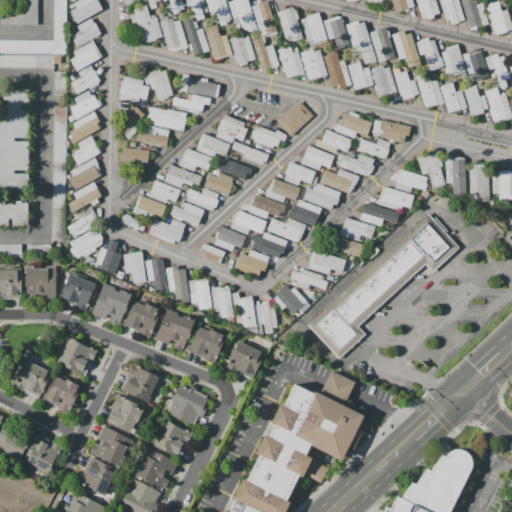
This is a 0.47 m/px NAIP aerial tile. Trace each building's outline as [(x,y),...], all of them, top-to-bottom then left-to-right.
[(65,0),(65,54),(0,53),(0,40),(53,40),(53,0),(65,0)] [(80,0),(96,0),(102,9),(74,25),(68,14),(78,8),(76,3),(80,0)] [(159,0),(160,1),(155,3),(157,8),(150,10),(147,0),(159,0)] [(180,0),(183,9),(179,11),(179,12),(174,14),(169,0),(180,0)] [(184,0),(203,0),(205,5),(200,7),(204,18),(196,20),(191,3),(186,4),(184,0)] [(205,0),(226,0),(227,2),(225,3),(230,20),(227,21),(228,23),(224,24),(224,25),(220,26),(216,11),(210,13),(205,0)] [(228,2),(235,0),(246,0),(255,28),(243,31),(239,19),(234,20),(228,2)] [(390,0),(411,0),(414,7),(395,12),(390,0)] [(435,0),(439,13),(433,15),(433,17),(427,19),(426,17),(422,18),(416,0),(435,0)] [(458,0),(464,20),(458,22),(458,23),(450,25),(448,18),(445,19),(439,0),(458,0)] [(473,0),(475,5),(481,3),(488,24),(482,26),(481,25),(470,28),(461,0),(473,0)] [(250,6),(267,1),(276,31),(259,36),(250,6)] [(498,1),(501,11),(506,9),(511,26),(511,29),(507,31),(507,32),(497,35),(487,4),(498,1)] [(161,36),(156,38),(156,40),(144,44),(134,9),(146,6),(150,19),(156,17),(161,36)] [(277,12),(283,10),(283,9),(292,6),(293,10),(295,10),(298,19),(296,19),(302,40),(293,42),(291,36),(284,38),(277,12)] [(300,19),(320,14),(327,40),(308,46),(300,19)] [(323,21),(341,16),(350,47),(338,51),(334,38),(329,39),(323,21)] [(100,34),(77,47),(70,36),(79,31),(77,26),(91,18),(100,34)] [(187,48),(169,53),(159,22),(172,18),(173,21),(179,20),(187,48)] [(208,50),(192,55),(191,51),(190,51),(188,44),(189,44),(182,21),(191,18),(193,22),(195,21),(197,28),(195,28),(195,31),(202,29),(208,50)] [(346,27),(352,25),(351,24),(358,22),(359,26),(366,24),(374,53),(369,55),(372,65),(365,67),(357,40),(350,42),(346,27)] [(231,54),(213,59),(204,28),(217,24),(220,36),(225,34),(231,54)] [(369,32),(376,31),(375,29),(385,26),(394,58),(378,63),(369,32)] [(391,35),(403,31),(404,34),(411,32),(420,65),(408,69),(405,57),(398,59),(391,35)] [(254,59),(237,64),(230,39),(242,35),(243,38),(248,37),(254,59)] [(277,65),(261,70),(252,40),(262,37),(265,47),(272,45),(277,65)] [(415,42),(420,41),(419,39),(427,37),(429,41),(433,39),(439,57),(440,57),(443,67),(429,71),(424,53),(418,55),(415,42)] [(92,41),(101,57),(76,71),(70,60),(76,56),(74,51),(92,41)] [(441,52),(446,51),(445,48),(458,44),(466,72),(453,75),(453,73),(447,74),(441,52)] [(303,72),(286,78),(277,50),(290,46),(292,52),(297,51),(303,72)] [(326,75),(308,80),(299,52),(312,48),(313,52),(319,50),(326,75)] [(462,54),(468,52),(468,55),(481,51),(489,77),(475,81),(473,73),(468,74),(462,54)] [(351,84),(339,88),(338,85),(332,87),(323,56),(336,52),(339,61),(344,60),(351,84)] [(485,57),(497,54),(498,57),(503,56),(509,78),(505,79),(507,87),(500,89),(494,68),(488,70),(485,57)] [(0,68),(0,55),(53,55),(53,68),(0,68)] [(373,84),(354,90),(347,65),(360,62),(362,69),(368,67),(373,84)] [(90,65),(99,81),(76,94),(70,83),(80,77),(78,72),(90,65)] [(396,91),(378,97),(370,69),(382,65),(383,68),(389,67),(396,91)] [(144,76),(149,74),(149,72),(160,69),(160,71),(164,70),(172,97),(158,101),(154,89),(152,89),(150,84),(146,85),(144,76)] [(54,71),(68,72),(67,95),(54,95),(54,71)] [(393,75),(406,71),(409,81),(414,80),(418,94),(413,95),(414,96),(401,100),(393,75)] [(122,76),(143,81),(142,85),(149,87),(146,100),(139,99),(138,104),(117,100),(122,76)] [(443,102),(424,107),(416,80),(428,77),(430,82),(436,80),(443,102)] [(186,92),(189,78),(219,84),(216,98),(186,92)] [(467,107),(447,113),(440,86),(452,83),(455,91),(461,89),(467,107)] [(475,85),(479,97),(483,96),(487,108),(482,109),(483,111),(471,114),(463,88),(475,85)] [(505,93),(511,118),(494,123),(493,121),(492,121),(489,109),(490,108),(486,97),(485,98),(484,94),(485,93),(485,91),(497,87),(500,95),(505,93)] [(0,120),(4,120),(4,113),(6,113),(6,102),(3,102),(3,89),(28,89),(28,105),(21,105),(21,108),(28,108),(28,137),(14,137),(14,141),(28,141),(28,170),(14,170),(14,174),(28,174),(28,188),(0,188),(0,120)] [(102,105),(75,120),(69,109),(76,104),(73,98),(88,90),(92,96),(93,95),(96,101),(99,99),(102,105)] [(172,106),(173,96),(190,100),(191,94),(209,98),(206,113),(172,106)] [(276,122),(299,101),(313,115),(289,136),(276,122)] [(135,105),(144,116),(141,118),(145,123),(128,138),(121,138),(121,128),(116,122),(135,105)] [(51,241),(54,107),(66,107),(64,241),(51,241)] [(73,138),(70,132),(84,123),(81,118),(93,111),(103,127),(87,136),(84,132),(73,138)] [(185,127),(180,126),(179,130),(147,123),(149,111),(187,119),(185,127)] [(334,130),(339,119),(341,119),(345,112),(348,113),(349,111),(359,115),(358,117),(372,123),(366,137),(356,133),(354,138),(334,130)] [(215,137),(222,119),(223,119),(225,115),(244,122),(242,127),(247,129),(242,141),(233,137),(231,142),(215,137)] [(410,126),(408,136),(404,135),(402,143),(378,137),(378,134),(371,133),(374,119),(410,126)] [(139,130),(147,132),(148,126),(170,130),(167,148),(136,141),(139,130)] [(255,127),(259,128),(259,126),(275,132),(276,130),(279,131),(285,135),(283,141),(280,140),(278,147),(273,145),(272,148),(253,141),(254,138),(252,138),(255,127)] [(314,146),(316,139),(320,140),(325,129),(352,141),(347,152),(338,148),(335,155),(314,146)] [(196,150),(202,133),(230,143),(225,157),(215,153),(214,156),(196,150)] [(91,135),(100,152),(77,165),(71,154),(80,149),(77,144),(91,135)] [(357,137),(375,144),(378,138),(390,142),(388,149),(389,149),(386,160),(357,150),(359,145),(354,144),(357,137)] [(234,141),(268,154),(265,162),(263,161),(262,164),(243,157),(244,154),(231,149),(234,141)] [(301,164),(308,146),(334,156),(329,168),(321,165),(318,171),(301,164)] [(122,148),(148,151),(146,163),(120,160),(122,148)] [(178,165),(184,150),(186,151),(187,148),(212,157),(207,170),(195,166),(193,171),(178,165)] [(435,152),(444,185),(432,188),(428,172),(421,174),(417,157),(435,152)] [(340,153),(357,159),(359,153),(374,158),(371,166),(372,166),(368,176),(337,165),(339,160),(337,160),(340,153)] [(217,156),(250,168),(244,183),(234,179),(235,177),(212,169),(217,156)] [(444,157),(464,156),(466,194),(452,195),(452,183),(446,184),(444,157)] [(94,158),(103,174),(74,190),(67,179),(72,177),(69,172),(94,158)] [(290,162),(316,172),(311,185),(299,180),(297,185),(283,179),(290,162)] [(163,182),(170,164),(202,176),(198,186),(192,183),(191,187),(182,184),(180,188),(163,182)] [(468,164),(488,164),(490,202),(469,203),(468,164)] [(358,176),(356,183),(349,194),(320,184),(325,170),(337,174),(338,169),(358,176)] [(394,188),(396,182),(393,181),(396,173),(397,173),(398,169),(427,177),(425,184),(426,184),(425,190),(412,186),(410,193),(394,188)] [(511,199),(498,200),(498,193),(492,193),(492,173),(498,173),(498,170),(510,170),(511,199)] [(233,178),(231,183),(233,183),(229,195),(204,186),(209,173),(217,177),(219,173),(233,178)] [(265,196),(269,186),(273,178),(300,188),(295,201),(290,199),(288,205),(265,196)] [(149,196),(154,180),(180,190),(175,202),(168,199),(167,202),(149,196)] [(94,182),(102,195),(72,212),(67,204),(76,199),(73,194),(94,182)] [(341,192),(336,205),(331,209),(301,197),(306,185),(314,188),(317,183),(341,192)] [(378,204),(383,186),(414,195),(410,209),(402,206),(401,211),(378,204)] [(218,194),(216,198),(218,199),(215,207),(213,207),(212,211),(184,201),(188,189),(202,193),(203,188),(218,194)] [(249,212),(255,194),(283,205),(278,217),(267,213),(265,218),(249,212)] [(133,210),(139,195),(166,205),(162,217),(145,211),(144,214),(133,210)] [(27,204),(27,226),(11,226),(11,218),(8,218),(8,226),(0,226),(0,200),(5,200),(5,204),(27,204)] [(322,209),(315,227),(288,217),(293,204),(302,207),(305,202),(322,209)] [(358,219),(362,206),(364,206),(365,202),(394,211),(393,216),(396,217),(394,224),(375,218),(373,224),(358,219)] [(173,204),(186,209),(188,204),(200,208),(198,214),(201,215),(199,223),(193,221),(191,225),(172,218),(174,214),(170,212),(173,204)] [(91,207),(100,223),(74,238),(67,227),(79,220),(76,215),(91,207)] [(230,228),(237,210),(266,221),(262,233),(249,228),(247,235),(230,228)] [(120,223),(123,215),(124,215),(124,213),(132,216),(131,218),(146,224),(143,231),(120,223)] [(337,359),(364,334),(356,325),(425,263),(432,272),(459,248),(446,233),(448,231),(434,217),(432,219),(428,213),(305,323),(337,359)] [(340,235),(345,217),(373,226),(369,238),(360,236),(358,241),(340,235)] [(154,218),(169,224),(171,219),(185,223),(178,242),(174,241),(173,244),(152,236),(152,235),(148,233),(154,218)] [(288,218),(306,225),(299,243),(267,230),(272,218),(286,223),(288,218)] [(214,244),(221,226),(245,236),(240,249),(233,246),(231,251),(214,244)] [(96,228),(104,243),(94,248),(96,250),(84,257),(83,255),(76,259),(74,254),(72,255),(69,249),(70,248),(68,243),(96,228)] [(511,230),(511,252),(501,240),(511,230)] [(284,240),(282,245),(286,247),(283,254),(281,253),(279,258),(249,245),(251,240),(249,239),(252,233),(266,239),(269,233),(284,240)] [(359,244),(355,256),(332,249),(336,237),(359,244)] [(197,255),(200,248),(201,248),(203,243),(225,251),(220,264),(197,255)] [(0,244),(21,244),(21,257),(0,257),(0,244)] [(27,244),(50,245),(50,257),(27,257),(27,244)] [(108,244),(120,249),(112,268),(111,267),(109,273),(98,268),(108,244)] [(308,268),(313,250),(346,260),(343,272),(330,268),(328,274),(308,268)] [(123,254),(142,251),(147,282),(133,284),(131,272),(125,273),(123,254)] [(241,253),(252,257),(254,251),(267,257),(265,262),(267,263),(262,275),(257,273),(255,278),(234,269),(241,253)] [(83,263),(86,256),(92,258),(94,253),(98,254),(93,266),(83,263)] [(145,261),(162,258),(167,291),(161,292),(160,290),(155,291),(154,281),(148,282),(145,261)] [(55,266),(55,298),(41,298),(41,294),(37,294),(37,297),(26,297),(26,266),(38,266),(38,269),(46,269),(45,266),(55,266)] [(21,269),(21,299),(0,299),(0,270),(15,270),(15,269),(21,269)] [(185,269),(188,298),(178,299),(177,286),(169,287),(167,271),(185,269)] [(291,271),(300,274),(302,269),(324,276),(323,280),(327,282),(325,289),(309,284),(308,290),(295,287),(297,280),(289,278),(291,271)] [(96,284),(84,312),(74,308),(75,305),(58,298),(67,278),(70,279),(72,274),(96,284)] [(188,281),(207,278),(211,308),(197,310),(191,307),(188,281)] [(132,294),(119,325),(91,313),(103,284),(119,290),(119,289),(132,294)] [(284,285),(290,291),(293,288),(307,301),(294,313),(287,306),(282,310),(273,301),(278,296),(275,293),(284,285)] [(210,288),(229,286),(232,317),(214,319),(210,288)] [(232,293),(238,292),(239,298),(252,296),(256,326),(243,327),(242,325),(236,326),(232,293)] [(160,309),(149,336),(123,326),(130,309),(132,310),(136,302),(144,305),(145,303),(160,309)] [(255,305),(261,304),(261,303),(269,302),(269,305),(274,304),(277,327),(272,328),(272,332),(265,333),(264,323),(258,324),(255,305)] [(193,320),(190,327),(192,328),(183,351),(172,346),(174,342),(170,340),(168,344),(154,339),(166,311),(182,317),(183,315),(193,320)] [(200,328),(208,331),(209,329),(222,334),(219,342),(222,343),(214,363),(202,358),(203,356),(188,350),(190,345),(192,346),(200,328)] [(57,364),(70,337),(76,340),(76,342),(91,350),(92,348),(97,351),(92,361),(90,360),(82,377),(57,364)] [(263,353),(251,377),(238,371),(240,369),(227,363),(239,340),(263,353)] [(53,371),(39,398),(23,390),(22,392),(11,386),(14,381),(16,382),(24,366),(22,365),(25,360),(39,367),(40,364),(53,371)] [(159,377),(148,402),(131,395),(133,392),(125,388),(131,373),(129,372),(133,363),(142,367),(141,369),(159,377)] [(344,405),(319,394),(330,370),(354,381),(344,405)] [(57,377),(64,381),(65,379),(79,386),(76,392),(80,394),(69,415),(57,409),(58,406),(45,400),(57,377)] [(319,394),(331,400),(344,405),(363,414),(356,430),(361,432),(357,441),(353,450),(346,447),(340,460),(332,457),(321,483),(300,473),(288,500),(289,501),(284,511),(257,511),(241,505),(242,503),(233,499),(242,479),(246,480),(257,455),(255,454),(264,434),(268,436),(274,424),(270,423),(279,403),(284,405),(294,382),(319,394)] [(166,414),(171,403),(169,402),(178,384),(186,389),(188,385),(196,389),(194,392),(207,399),(205,404),(208,406),(201,418),(196,415),(190,426),(166,414)] [(106,421),(113,404),(112,404),(117,394),(137,404),(136,407),(143,410),(135,426),(133,425),(129,432),(106,421)] [(152,445),(156,437),(158,437),(166,420),(191,433),(179,458),(152,445)] [(20,459),(0,449),(0,432),(5,423),(31,437),(20,459)] [(103,426),(130,439),(117,465),(110,462),(109,464),(100,459),(101,457),(90,452),(103,426)] [(35,435),(51,443),(52,442),(63,447),(48,475),(22,462),(35,435)] [(164,488),(153,483),(152,485),(142,480),(143,478),(134,473),(147,447),(177,462),(171,475),(166,472),(164,477),(168,479),(164,488)] [(449,511),(471,469),(472,461),(467,453),(463,450),(460,449),(455,449),(451,450),(445,457),(441,455),(430,470),(426,469),(415,485),(411,482),(400,498),(396,496),(388,511),(449,511)] [(92,457),(113,468),(112,471),(117,474),(106,497),(79,484),(92,457)] [(134,480),(161,493),(151,511),(122,511),(126,505),(121,502),(126,492),(127,492),(134,480)] [(104,506),(100,511),(64,511),(67,506),(69,507),(77,492),(104,506)]
